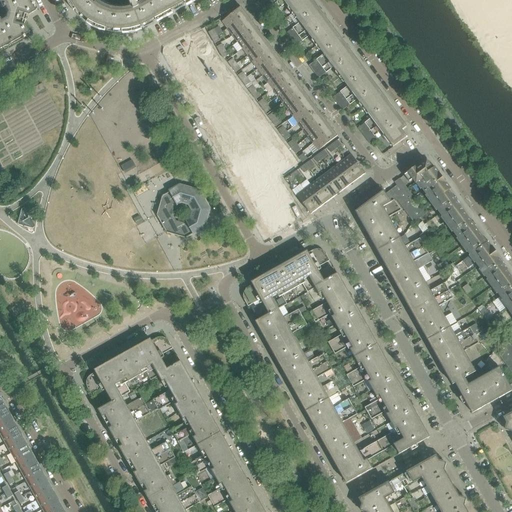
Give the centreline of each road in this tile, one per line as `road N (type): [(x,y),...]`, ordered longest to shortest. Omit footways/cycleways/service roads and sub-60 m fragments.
road 1 (residential): [(141,511),(61,369),(160,314),(171,317),(280,511)]
road 2 (residential): [(340,503),(222,292),(225,281),(260,257)]
road 3 (residential): [(453,434),(329,224)]
road 4 (residential): [(144,49),(260,257)]
road 5 (residential): [(383,179),(249,0)]
road 6 (residential): [(433,141),(328,0)]
road 7 (residential): [(2,379),(76,511)]
road 8 (residential): [(433,141),(511,250)]
